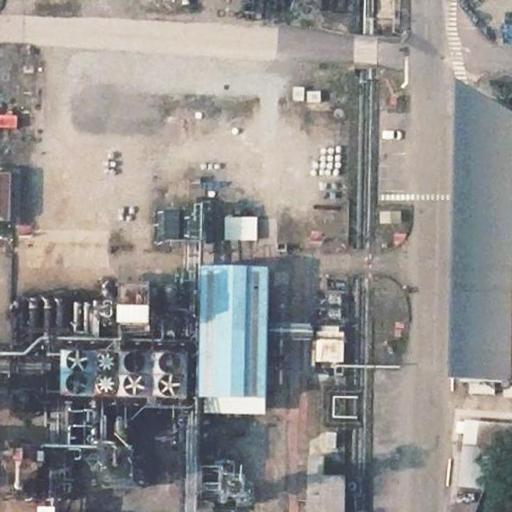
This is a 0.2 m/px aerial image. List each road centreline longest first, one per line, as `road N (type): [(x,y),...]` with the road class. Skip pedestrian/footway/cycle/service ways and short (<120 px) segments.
road 1 (unclassified): [(429,0),(422,511)]
road 2 (unknown): [(293,511),(302,257),(428,269)]
